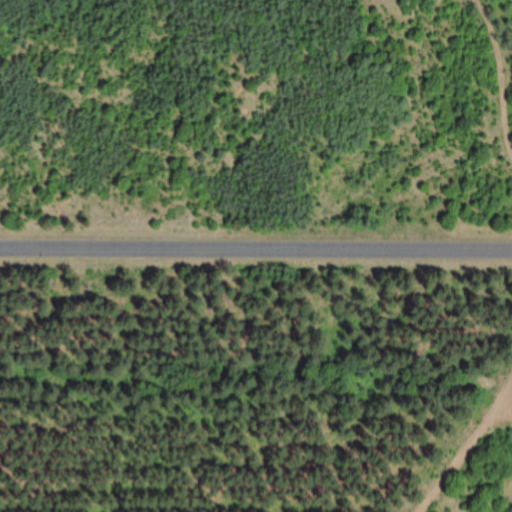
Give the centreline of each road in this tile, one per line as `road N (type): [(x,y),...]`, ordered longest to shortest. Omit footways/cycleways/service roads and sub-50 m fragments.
road 1 (residential): [(511,234),(0,235)]
road 2 (track): [(511,373),(416,511)]
